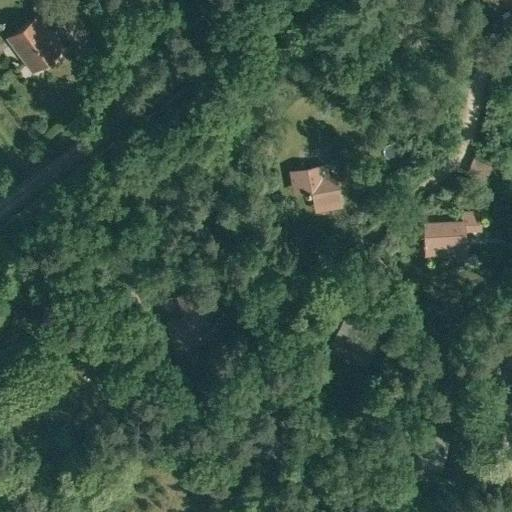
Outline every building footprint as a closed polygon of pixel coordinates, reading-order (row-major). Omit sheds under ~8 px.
[(8,37),(33,71),(64,47),(53,31),(60,26),(41,0),(33,6),(39,14),(8,37)] [(217,144),(230,163),(239,157),(225,138),(217,144)] [(310,192),(315,211),(342,207),(337,175),(329,176),(326,163),(287,169),(292,195),(310,192)] [(425,220),(426,255),(437,255),(466,254),(465,230),(482,229),(481,209),(464,210),(464,219),(436,220),(425,220)] [(46,251),(50,256),(56,252),(53,247),(46,251)] [(164,319),(175,351),(202,342),(197,323),(209,318),(199,288),(176,296),(181,313),(164,319)] [(353,362),(366,367),(384,332),(345,314),(344,313),(338,325),(328,344),(355,356),(353,362)] [(243,451),(270,456),(276,424),(248,420),(243,451)] [(414,465),(442,470),(449,430),(422,425),(421,433),(418,447),(414,465)]
